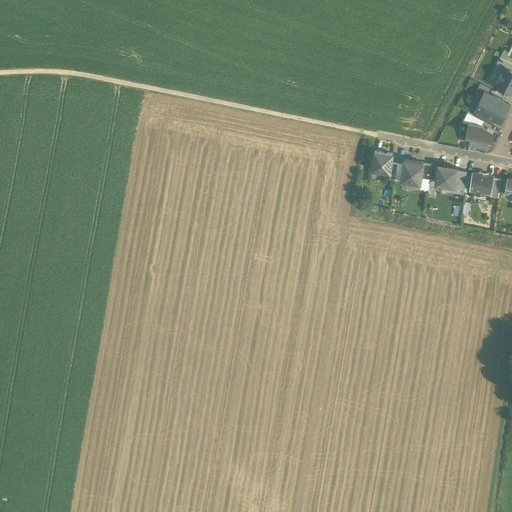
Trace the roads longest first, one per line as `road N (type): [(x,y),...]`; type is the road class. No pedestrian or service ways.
road 1 (track): [(378,135),(62,70),(0,70)]
road 2 (residential): [(497,161),(378,135)]
road 3 (track): [(494,511),(511,393)]
